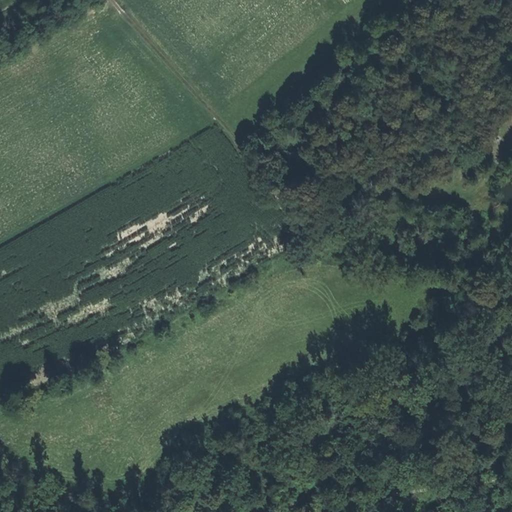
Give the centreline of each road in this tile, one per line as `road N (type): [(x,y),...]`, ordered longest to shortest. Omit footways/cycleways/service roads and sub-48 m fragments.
road 1 (track): [(511,479),(229,511)]
road 2 (track): [(112,0),(280,185)]
